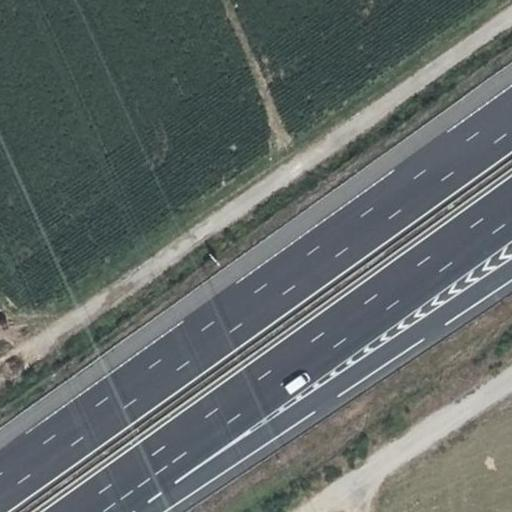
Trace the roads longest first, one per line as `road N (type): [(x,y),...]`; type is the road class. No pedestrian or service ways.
road 1 (motorway): [(511,120),(0,492)]
road 2 (unclassified): [(511,18),(0,379)]
road 3 (motorway): [(92,511),(511,206)]
road 4 (motorway): [(106,511),(216,463),(511,274)]
road 5 (track): [(511,386),(359,495)]
